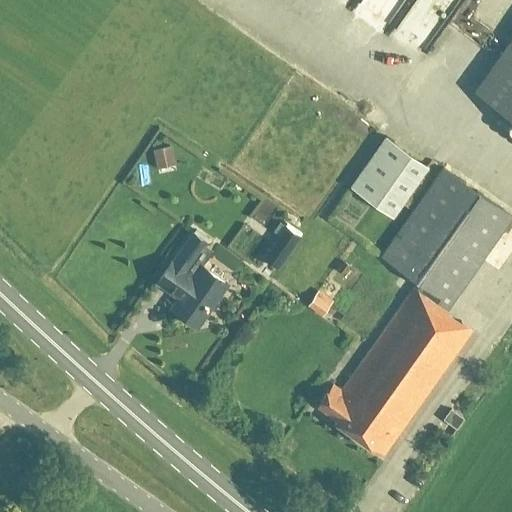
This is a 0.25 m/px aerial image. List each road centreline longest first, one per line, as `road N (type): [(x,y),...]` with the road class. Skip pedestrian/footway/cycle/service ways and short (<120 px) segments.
road 1 (primary): [(244,511),(0,297)]
road 2 (unclassified): [(155,511),(0,399)]
